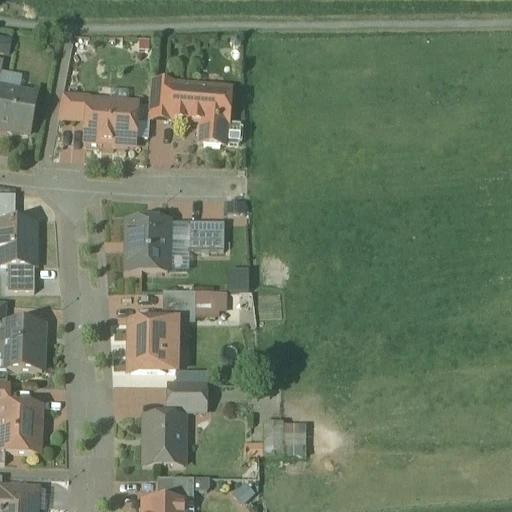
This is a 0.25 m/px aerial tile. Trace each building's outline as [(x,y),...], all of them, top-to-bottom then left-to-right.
[(0,54),(14,59),(19,43),(0,36),(0,54)] [(175,90),(152,88),(149,124),(172,126),(175,91),(175,90)] [(229,96),(175,91),(172,125),(201,128),(199,149),(223,151),(223,149),(225,129),(227,130),(229,96)] [(35,100),(0,93),(0,133),(7,134),(7,136),(27,140),(35,100)] [(89,102),(62,100),(58,125),(86,127),(87,107),(88,107),(89,102)] [(88,107),(87,107),(86,127),(84,148),(128,151),(133,147),(135,127),(129,126),(130,113),(128,109),(88,107)] [(164,163),(178,164),(178,129),(165,129),(164,163)] [(227,130),(225,129),(223,149),(237,151),(237,148),(240,148),(241,134),(239,133),(239,131),(227,130)] [(15,199),(0,199),(0,227),(14,228),(15,199)] [(14,228),(0,227),(0,270),(34,271),(34,228),(14,228)] [(167,228),(128,228),(127,230),(130,230),(129,254),(127,255),(127,276),(167,276),(167,228)] [(224,229),(188,229),(187,256),(223,257),(224,229)] [(195,298),(162,298),(162,323),(194,323),(195,298)] [(167,328),(129,328),(129,378),(166,378),(167,328)] [(43,331),(2,329),(1,358),(6,365),(6,374),(41,376),(42,359),(40,357),(41,332),(43,332),(43,331)] [(8,390),(0,389),(0,411),(7,412),(8,390)] [(64,407),(65,392),(26,391),(26,405),(52,406),(52,407),(64,407)] [(204,391),(168,391),(168,417),(169,418),(169,423),(180,424),(180,418),(204,418),(204,391)] [(7,412),(0,411),(0,457),(4,458),(38,459),(40,413),(7,412)] [(169,423),(144,423),(144,470),(183,471),(183,452),(180,448),(180,424),(169,423)] [(266,428),(267,461),(310,459),(309,426),(266,428)] [(266,461),(266,448),(247,448),(248,461),(266,461)] [(193,485),(157,484),(157,507),(185,507),(185,509),(193,509),(193,485)] [(245,490),(236,499),(244,508),(253,499),(245,490)] [(1,493),(0,493),(0,511),(35,511),(36,495),(1,493)]
